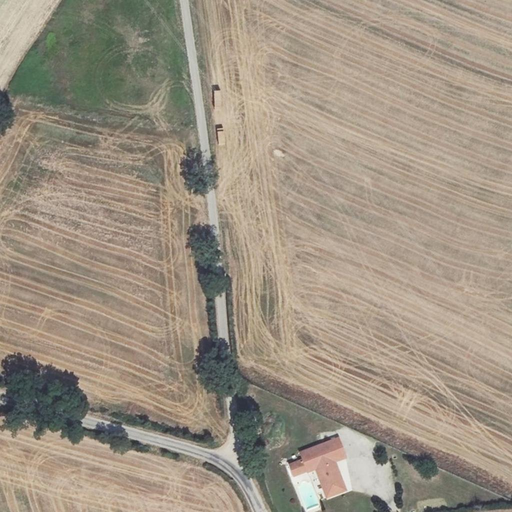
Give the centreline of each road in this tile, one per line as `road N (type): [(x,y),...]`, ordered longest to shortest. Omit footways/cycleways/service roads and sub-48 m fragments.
road 1 (unclassified): [(237,470),(183,0)]
road 2 (unclassified): [(0,395),(212,455),(237,470)]
